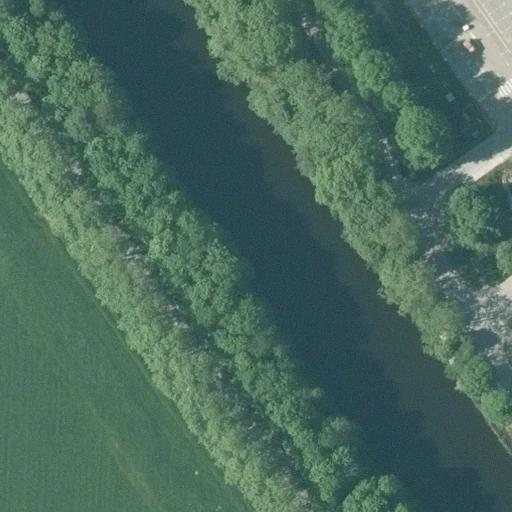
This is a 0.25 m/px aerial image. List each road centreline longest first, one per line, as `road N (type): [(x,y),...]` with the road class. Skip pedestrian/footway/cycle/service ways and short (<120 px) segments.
road 1 (unclassified): [(0,61),(313,511)]
road 2 (unclassified): [(467,330),(376,138),(289,0)]
road 3 (unknown): [(417,232),(511,147)]
